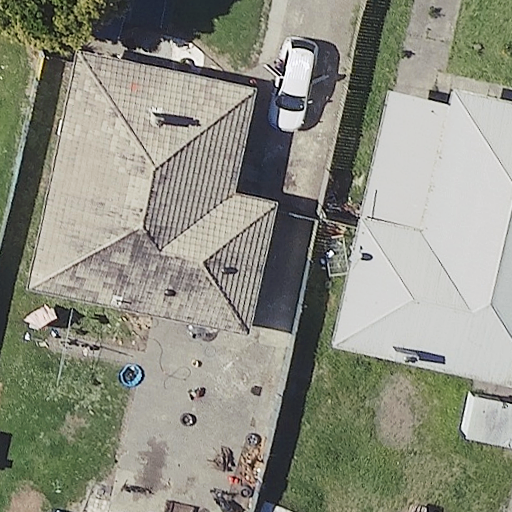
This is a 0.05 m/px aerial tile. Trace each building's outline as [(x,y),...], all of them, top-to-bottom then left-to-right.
[(229,67),(51,28),(0,263),(0,267),(220,315),(248,184),(205,174),(229,67)] [(511,93),(369,61),(310,325),(511,370),(511,93)] [(511,383),(440,373),(432,430),(503,440),(511,383)] [(130,394),(51,381),(39,455),(117,468),(130,394)] [(150,511),(85,498),(82,511),(150,511)]
